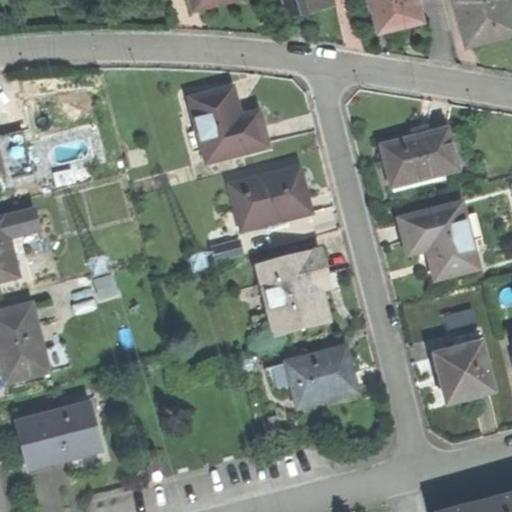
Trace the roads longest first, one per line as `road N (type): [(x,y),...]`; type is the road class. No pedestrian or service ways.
road 1 (residential): [(314,60),(425,474)]
road 2 (residential): [(0,55),(164,48),(314,60)]
road 3 (residential): [(314,60),(511,93)]
road 4 (residential): [(284,511),(425,474)]
